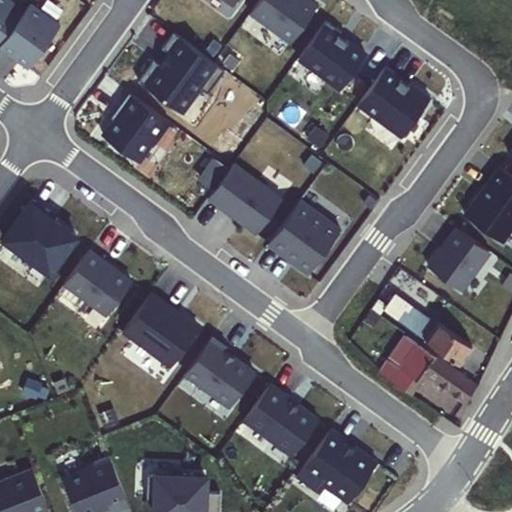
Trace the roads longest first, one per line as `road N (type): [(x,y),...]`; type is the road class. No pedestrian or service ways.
road 1 (residential): [(386,0),(474,76),(477,113),(307,339)]
road 2 (residential): [(307,339),(36,132)]
road 3 (residential): [(464,463),(343,377),(307,339)]
road 4 (residential): [(36,132),(132,0)]
